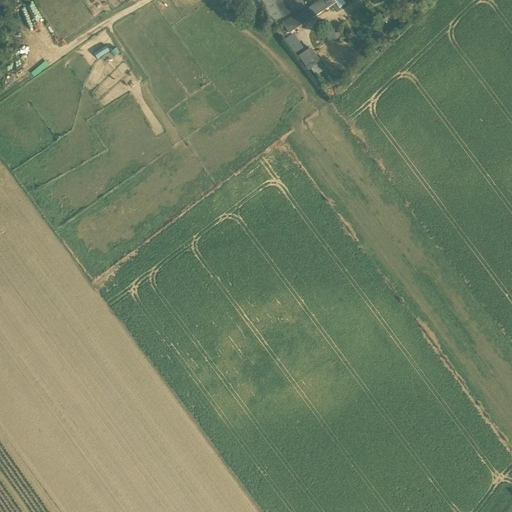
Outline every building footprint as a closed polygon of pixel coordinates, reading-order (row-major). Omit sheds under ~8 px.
[(245,0),(252,15),(264,9),(260,0),(245,0)] [(270,23),(303,8),(298,0),(260,0),(264,9),(270,23)] [(294,19),(300,27),(328,9),(326,5),(331,2),(333,0),(332,0),(321,0),(322,0),(294,19)] [(332,0),(333,0),(335,4),(339,8),(345,4),(341,0),(332,0)] [(277,30),(283,38),(300,27),(294,19),(277,30)] [(334,30),(326,31),(327,43),(335,42),(334,30)] [(384,37),(378,30),(373,34),(379,41),(384,37)] [(303,49),(293,35),(285,40),(294,54),(303,49)] [(371,50),(364,43),(358,50),(364,56),(371,50)] [(311,49),(298,57),(306,70),(309,68),(318,63),(319,62),(311,49)] [(323,71),(318,63),(309,68),(315,77),(323,71)]
